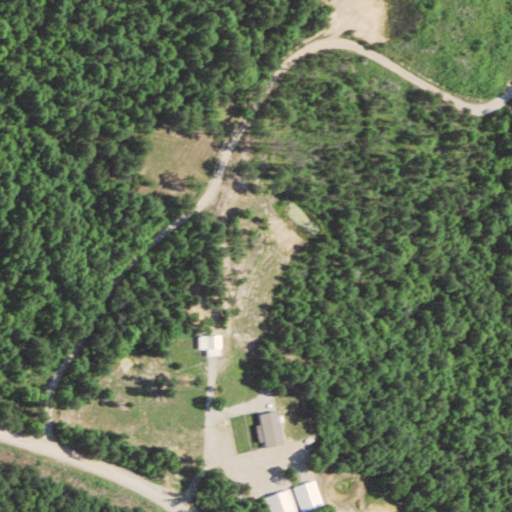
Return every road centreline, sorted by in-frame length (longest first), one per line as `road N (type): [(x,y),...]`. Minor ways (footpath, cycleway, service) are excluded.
road 1 (track): [(37,443),(56,370),(102,280),(216,182),(257,94),(305,42),(346,41),(460,106),(487,103),(511,80)]
road 2 (residential): [(177,511),(135,481),(0,433)]
road 3 (track): [(328,184),(358,122),(374,54)]
